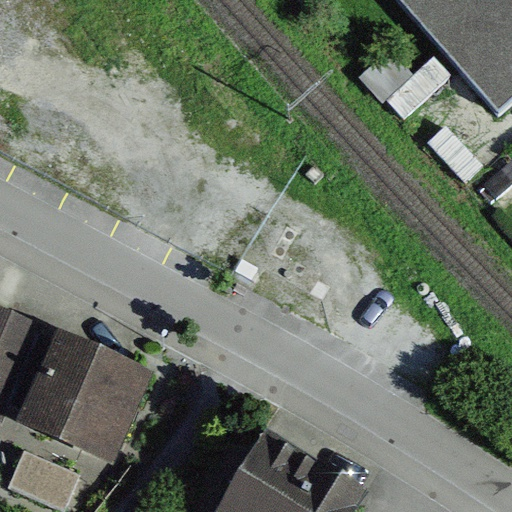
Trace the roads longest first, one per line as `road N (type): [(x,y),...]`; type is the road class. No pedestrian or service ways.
road 1 (residential): [(254,342),(511,499)]
road 2 (residential): [(0,215),(254,342)]
road 3 (residential): [(254,342),(133,511)]
